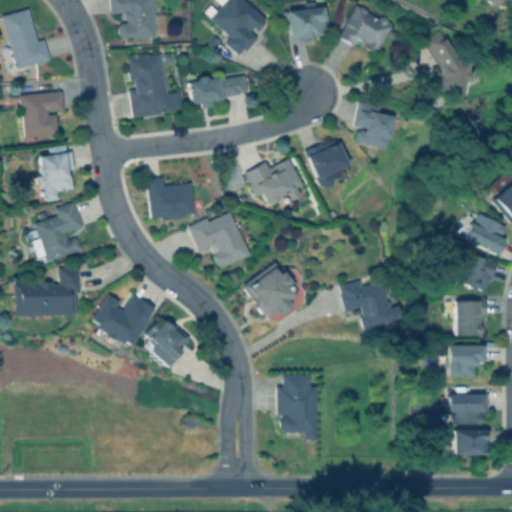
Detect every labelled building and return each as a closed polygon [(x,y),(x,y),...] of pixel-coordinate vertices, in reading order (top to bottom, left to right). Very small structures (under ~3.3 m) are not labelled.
[(163,0),(166,34),(154,34),(154,35),(119,37),(115,34),(115,25),(118,21),(118,11),(107,12),(106,0),(163,0)] [(210,0),(243,0),(263,18),(261,19),(263,20),(257,26),(256,25),(255,27),(252,25),(248,29),(256,36),(243,50),(240,48),(236,53),(222,41),(228,36),(206,16),(207,15),(201,10),(210,0)] [(313,0),(314,5),(323,4),(325,32),(312,33),(313,38),(288,41),(287,27),(282,27),(280,9),(304,7),(303,1),(313,0)] [(355,3),(360,6),(360,5),(367,9),(366,10),(379,17),(380,15),(383,14),(386,16),(388,20),(386,22),(390,25),(374,53),(364,46),(366,42),(364,40),(363,41),(356,37),(352,44),(336,35),(355,3)] [(0,13),(25,7),(34,39),(40,37),(46,58),(13,67),(0,21),(0,13)] [(470,70),(469,80),(467,80),(464,92),(431,85),(432,77),(424,83),(403,50),(438,28),(457,59),(468,61),(466,69),(470,70)] [(158,52),(164,92),(176,90),(178,108),(166,109),(166,111),(129,116),(125,88),(132,87),(131,82),(127,83),(125,69),(126,69),(125,57),(158,52)] [(195,72),(196,76),(197,75),(202,74),(204,75),(204,77),(215,76),(215,77),(241,73),(243,90),(236,91),(236,93),(218,95),(219,98),(207,100),(208,105),(199,106),(198,101),(188,103),(184,80),(185,80),(184,73),(185,71),(194,70),(195,72)] [(45,110),(45,113),(52,112),(54,133),(31,135),(32,140),(23,141),(23,135),(21,135),(17,93),(58,89),(60,108),(45,110)] [(395,127),(392,129),(390,128),(388,138),(385,137),(382,147),(355,141),(356,140),(354,139),(353,136),(355,131),(357,129),(358,129),(358,128),(362,129),(363,126),(351,124),(356,99),(378,104),(376,111),(392,115),(392,117),(397,118),(395,127)] [(332,138),(334,142),(336,141),(346,164),(344,165),(346,170),(332,176),(330,183),(323,186),(316,183),(302,149),(318,142),(318,144),(332,138)] [(62,142),(63,149),(68,148),(71,166),(67,167),(70,186),(53,188),(54,196),(42,198),(42,194),(37,195),(33,192),(33,189),(28,190),(26,188),(25,185),(27,182),(30,182),(31,180),(33,179),(32,173),(38,172),(38,171),(36,171),(35,164),(37,163),(35,154),(46,152),(44,145),(62,142)] [(285,156),(300,183),(298,184),(304,196),(299,198),(297,194),(288,199),(287,197),(282,200),(279,194),(277,196),(278,198),(266,204),(265,201),(264,202),(258,192),(254,194),(250,187),(248,188),(245,183),(248,182),(242,171),(262,160),(266,167),(285,156)] [(159,176),(160,185),(187,181),(191,212),(180,213),(181,216),(158,219),(157,216),(147,217),(143,178),(159,176)] [(511,221),(509,224),(489,200),(499,191),(491,182),(494,180),(495,182),(503,176),(509,183),(511,182),(511,183),(511,221)] [(70,201),(73,208),(74,208),(80,226),(62,232),(64,239),(71,236),(72,238),(73,237),(76,247),(76,248),(76,249),(58,254),(57,256),(52,258),(50,257),(42,260),(40,254),(33,256),(28,240),(35,237),(30,222),(38,219),(36,213),(43,211),(45,217),(54,214),(51,207),(70,201)] [(227,210),(230,217),(233,215),(238,217),(248,238),(245,243),(243,245),(246,253),(216,267),(215,264),(214,264),(209,254),(210,254),(209,250),(208,247),(213,245),(212,242),(195,249),(184,225),(204,216),(206,220),(227,210)] [(468,210),(475,213),(476,212),(503,225),(498,236),(500,237),(500,238),(503,239),(495,255),(461,237),(451,231),(458,218),(465,216),(468,210)] [(494,262),(489,277),(487,276),(482,290),(454,281),(463,252),(494,262)] [(273,260),(280,271),(285,268),(292,267),(298,275),(296,284),(301,290),(300,303),(274,321),(266,319),(262,314),(259,314),(239,284),(273,260)] [(76,266),(76,268),(80,268),(80,272),(76,272),(77,291),(73,291),(74,308),(72,308),(72,313),(48,314),(48,317),(38,317),(38,314),(11,315),(10,284),(34,283),(34,281),(49,280),(49,283),(56,283),(56,267),(76,266)] [(357,279),(359,285),(381,279),(385,296),(383,296),(384,299),(386,301),(388,305),(386,308),(390,321),(361,328),(357,315),(360,314),(358,306),(342,310),(337,293),(338,293),(336,284),(357,279)] [(112,306),(119,310),(129,294),(136,298),(151,307),(127,346),(122,347),(124,353),(121,356),(115,357),(112,354),(110,349),(109,349),(88,336),(96,324),(88,319),(105,293),(116,301),(112,306)] [(484,296),(484,316),(481,316),(482,324),(478,324),(478,335),(452,335),(452,300),(475,300),(475,296),(484,296)] [(155,318),(159,322),(162,319),(169,326),(171,324),(185,338),(176,348),(179,351),(164,366),(141,344),(146,338),(141,333),(155,318)] [(483,344),(483,361),(475,361),(475,366),(470,366),(470,375),(457,375),(457,376),(445,376),(445,374),(435,374),(435,344),(483,344)] [(305,372),(305,384),(312,384),(313,437),(300,437),(300,430),(280,430),(276,425),(276,419),(280,414),(284,414),(284,413),(273,413),(273,384),(279,384),(279,372),(305,372)] [(483,393),(484,411),(476,411),(476,412),(478,413),(479,424),(449,424),(448,412),(446,412),(446,394),(483,393)] [(482,429),(482,440),(481,440),(481,443),(484,443),(484,449),(483,449),(483,455),(450,455),(450,429),(482,429)]
